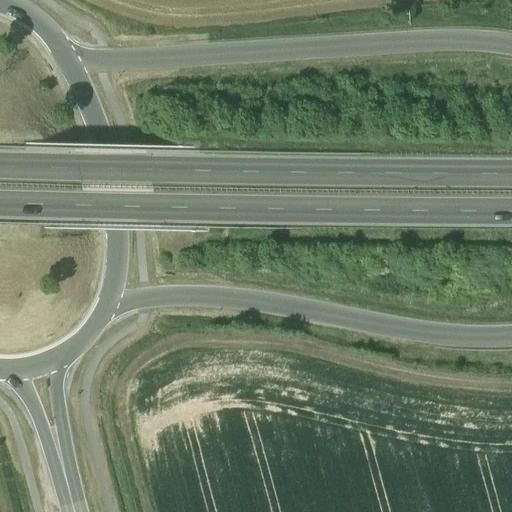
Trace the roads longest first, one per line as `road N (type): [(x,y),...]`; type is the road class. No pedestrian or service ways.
road 1 (track): [(149,511),(122,408),(125,383),(159,349),(264,342),(463,386),(511,387)]
road 2 (trunk): [(0,201),(511,210)]
road 3 (trunk): [(511,173),(0,164)]
road 4 (trunk): [(511,45),(431,40),(63,57)]
road 5 (trunk): [(105,308),(145,298),(216,298),(425,332),(511,335)]
road 6 (primary): [(105,308),(118,264),(114,187),(63,57)]
road 7 (primary): [(7,369),(64,477)]
